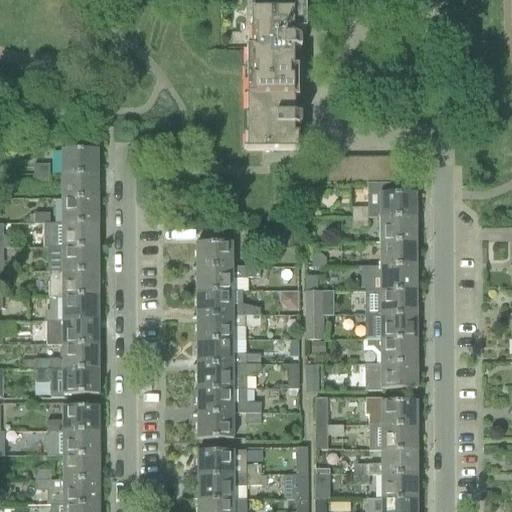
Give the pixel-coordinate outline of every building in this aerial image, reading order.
[(245,49),(245,52),(246,52),(246,84),(293,84),(296,84),(296,71),(297,71),(297,69),(293,68),(293,51),(300,52),(300,43),(297,40),(295,40),(295,32),(305,32),(305,5),(290,4),(290,1),(269,1),(269,4),(249,5),(249,32),(255,32),(255,49),(245,49)] [(245,150),(245,152),(261,152),(297,152),(298,150),(296,150),(296,138),(297,138),(297,136),(296,136),(296,128),(297,128),(300,125),(300,117),(293,117),(293,100),(297,100),(297,97),(296,84),(293,84),(246,84),(246,150),(245,150)] [(96,176),(96,151),(60,152),(60,177),(96,176)] [(338,185),(338,159),(326,159),(326,185),(338,185)] [(350,185),(350,159),(338,159),(338,185),(350,185)] [(363,185),(363,159),(350,159),(350,185),(363,185)] [(375,159),(363,159),(363,185),(375,185),(375,159)] [(387,185),(387,159),(375,159),(375,185),(387,185)] [(400,159),(387,159),(387,185),(400,185),(400,159)] [(33,177),(48,177),(48,167),(33,167),(33,177)] [(97,201),(96,176),(60,177),(60,201),(97,201)] [(48,177),(33,177),(33,187),(49,187),(48,177)] [(366,209),(351,209),(351,220),(366,220),(379,220),(414,220),(414,195),(388,195),(387,185),(375,185),(363,185),(366,195),(366,209)] [(97,225),(97,201),(60,201),(60,225),(97,225)] [(33,225),(48,225),(48,215),(33,215),(33,225)] [(366,220),(351,220),(351,231),(366,231),(366,220)] [(415,244),(414,220),(379,220),(379,244),(415,244)] [(60,225),(48,225),(43,225),(43,250),(60,250),(97,250),(97,225),(60,225)] [(231,269),(231,244),(195,245),(195,270),(231,269)] [(415,269),(415,244),(379,244),(379,269),(415,269)] [(97,250),(60,250),(60,274),(97,274),(97,250)] [(311,256),(310,269),(325,269),(325,260),(320,256),(311,256)] [(244,269),(258,269),(258,259),(244,259),(244,269)] [(244,269),(231,269),(195,270),(195,294),(231,294),(231,281),(244,281),(244,279),(258,279),(258,269),(244,269)] [(415,269),(379,269),(379,293),(415,293),(415,269)] [(97,274),(60,274),(48,274),(49,299),(97,298),(97,274)] [(316,278),(305,278),(305,294),(316,294),(316,278)] [(379,293),(363,293),(364,318),(379,317),(415,317),(415,293),(379,293)] [(241,294),(231,294),(195,294),(195,318),(259,318),(259,311),(241,307),(241,294)] [(297,294),(278,294),(278,304),(287,313),(297,313),(297,294)] [(316,294),(305,294),(303,294),(304,318),(322,318),(322,294),(319,294),(316,294)] [(332,294),(322,294),(322,318),(332,317),(332,294)] [(97,298),(49,299),(49,313),(43,313),(43,323),(97,323),(97,298)] [(415,317),(379,317),(364,318),(364,342),(415,342),(415,317)] [(259,318),(195,318),(195,343),(231,343),(231,329),(243,329),(259,328),(259,318)] [(322,318),(304,318),(304,343),(322,342),(322,318)] [(97,323),(43,323),(43,324),(45,324),(45,347),(61,347),(97,347),(97,323)] [(415,342),(364,342),(362,342),(362,353),(371,353),(375,357),(375,366),(415,366),(415,342)] [(231,357),(231,343),(195,343),(196,367),(259,367),(259,356),(231,357)] [(310,345),(310,355),(324,354),(324,344),(310,345)] [(48,361),(49,372),(97,372),(97,347),(61,347),(61,363),(59,363),(56,361),(48,361)] [(48,361),(33,361),(33,372),(45,372),(49,372),(48,361)] [(415,366),(375,366),(364,367),(364,391),(415,391),(415,366)] [(259,367),(196,367),(196,392),(245,391),(245,379),(259,373),(259,367)] [(305,368),(305,377),(317,377),(317,368),(305,368)] [(45,372),(45,380),(49,384),(49,400),(63,400),(63,397),(97,397),(97,372),(49,372),(45,372)] [(297,391),(297,381),(287,381),(287,391),(297,391)] [(245,391),(196,392),(196,393),(192,393),(192,406),(196,406),(196,416),(232,416),(244,416),(259,416),(259,406),(245,405),(245,391)] [(367,428),(416,428),(416,403),(381,403),(381,400),(364,400),(364,417),(367,417),(367,428)] [(314,401),(314,419),(326,419),(326,401),(314,401)] [(61,409),(61,423),(46,423),(46,434),(98,434),(97,409),(61,409)] [(232,416),(196,416),(196,441),(232,441),(232,416)] [(259,416),(244,416),(244,426),(259,426),(259,416)] [(416,428),(367,428),(368,453),(382,453),(416,452),(416,428)] [(98,434),(46,434),(46,437),(43,440),(43,452),(46,455),(46,458),(98,458),(98,434)] [(314,438),(314,452),(326,452),(326,438),(314,438)] [(294,478),(306,478),(307,450),(294,450),(294,478)] [(382,453),(381,477),(416,477),(416,452),(382,453)] [(245,453),(232,453),(196,453),(196,478),(259,478),(259,467),(245,467),(245,453)] [(98,458),(46,458),(46,459),(61,459),(61,482),(98,482),(98,458)] [(353,477),(367,477),(367,467),(353,467),(353,477)] [(34,483),(49,483),(49,472),(34,472),(34,483)] [(367,477),(353,477),(352,487),(367,487),(367,477)] [(381,477),(381,501),(416,501),(416,477),(381,477)] [(259,478),(196,478),(196,487),(193,487),(193,501),(196,501),(196,502),(232,502),(232,489),(244,489),(244,488),(259,488),(259,478)] [(294,478),(294,503),(306,502),(306,478),(294,478)] [(61,482),(49,483),(34,483),(34,493),(46,493),(46,507),(98,507),(98,482),(61,482)] [(314,493),(314,501),(328,501),(328,493),(314,493)] [(363,506),(363,511),(416,511),(416,501),(381,501),(366,501),(366,506),(363,506)] [(244,511),(244,502),(232,502),(196,502),(196,511),(244,511)] [(306,511),(306,502),(294,503),(294,511),(306,511)] [(324,511),(324,503),(313,504),(313,511),(324,511)]
